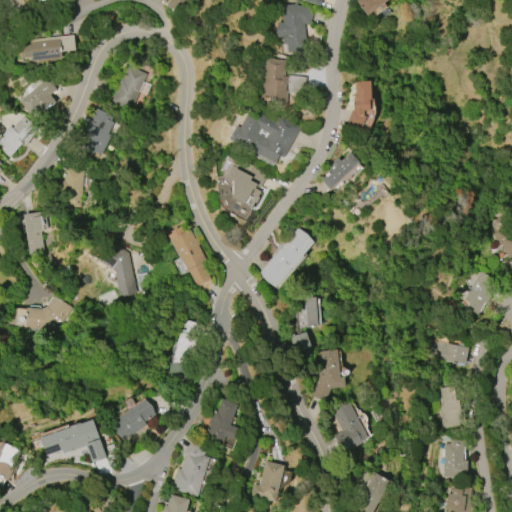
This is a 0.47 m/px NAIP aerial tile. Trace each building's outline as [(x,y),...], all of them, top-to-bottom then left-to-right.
[(185,0),(181,13),(166,7),(168,0),(185,0)] [(355,0),(388,0),(367,16),(355,0)] [(294,4),(313,11),(308,25),(304,24),(307,50),(287,53),(286,44),(283,44),(282,36),(277,37),(275,23),(283,22),(281,6),(294,4)] [(29,40),(74,35),(75,51),(61,52),(62,58),(31,61),(31,58),(23,58),(22,46),(30,45),(29,40)] [(306,77),(304,95),(288,93),(286,106),(263,104),(264,98),(261,98),(263,76),(264,76),(266,58),(286,60),(285,75),(306,77)] [(111,101),(121,79),(122,79),(128,66),(146,74),(130,110),(111,101)] [(19,101),(46,78),(56,89),(49,95),(56,102),(37,118),(32,113),(30,114),(19,101)] [(355,82),(369,81),(370,100),(369,100),(369,110),(363,111),(363,115),(366,116),(360,131),(346,125),(351,111),(353,112),(354,110),(353,99),(354,99),(354,93),(355,93),(355,82)] [(111,135),(101,156),(94,152),(92,155),(80,149),(88,132),(86,131),(91,122),(92,122),(93,119),(92,118),(97,109),(106,113),(106,114),(112,118),(111,121),(114,123),(108,134),(111,135)] [(274,164),(228,139),(236,125),(240,127),(249,110),(274,123),(278,116),(299,127),(282,158),(279,156),(274,164)] [(12,129),(23,116),(34,125),(19,142),(22,144),(10,158),(0,149),(3,146),(0,143),(0,137),(10,126),(12,129)] [(359,162),(330,190),(321,180),(326,175),(325,174),(330,170),(329,169),(334,164),(333,162),(338,158),(341,161),(350,152),(359,162)] [(233,181),(224,177),(235,155),(268,172),(258,190),(261,191),(252,208),(232,198),(234,194),(233,181)] [(84,165),(80,207),(62,205),(65,168),(74,169),(74,164),(84,165)] [(246,221),(253,210),(230,196),(237,184),(224,177),(222,180),(228,184),(224,190),(227,191),(222,199),(228,203),(225,209),(246,221)] [(24,215),(44,212),(46,230),(43,230),(43,232),(41,232),(44,253),(30,255),(24,215)] [(511,256),(511,230),(508,223),(484,236),(499,263),(511,256)] [(171,240),(172,239),(169,233),(181,227),(184,232),(189,229),(194,239),(195,238),(199,245),(198,246),(206,261),(202,264),(210,279),(196,287),(171,240)] [(274,292),(315,245),(297,230),(267,259),(258,255),(250,269),(274,292)] [(114,272),(93,258),(107,238),(128,253),(135,295),(118,298),(114,272)] [(479,271),(495,281),(494,283),(497,284),(485,304),(484,303),(476,315),(464,308),(468,302),(461,298),(467,287),(469,288),(479,271)] [(51,331),(24,329),(26,307),(40,309),(47,306),(54,296),(71,308),(57,328),(51,331)] [(315,297),(317,327),(294,329),(293,309),(295,309),(294,299),(315,297)] [(183,320),(197,323),(194,336),(196,336),(189,367),(191,368),(188,381),(167,376),(170,362),(172,363),(179,332),(180,332),(183,320)] [(464,364),(452,362),(452,365),(425,360),(428,344),(433,345),(433,342),(456,346),(458,343),(461,344),(462,347),(467,348),(464,364)] [(340,377),(344,377),(345,387),(330,389),(325,401),(311,395),(319,378),(318,376),(316,376),(312,353),(335,349),(340,377)] [(440,429),(433,389),(452,386),(454,400),(458,400),(462,425),(440,429)] [(238,405),(230,425),(238,428),(233,440),(225,437),(222,445),(204,438),(209,425),(207,424),(214,409),(218,410),(222,399),(238,405)] [(146,425),(123,441),(109,420),(112,418),(114,420),(145,400),(155,415),(144,422),(146,425)] [(361,443),(342,453),(333,436),(342,431),(333,414),(349,405),(367,438),(361,442),(361,443)] [(40,438),(70,428),(69,427),(80,423),(80,424),(92,420),(106,458),(92,463),(86,446),(48,459),(40,438)] [(208,457),(197,497),(177,491),(178,489),(171,487),(176,468),(180,469),(184,457),(180,454),(192,440),(205,452),(202,456),(208,457)] [(443,450),(444,443),(449,444),(450,440),(464,440),(463,461),(467,461),(466,477),(443,476),(443,457),(440,456),(440,450),(443,450)] [(0,476),(0,458),(3,452),(2,452),(6,444),(20,451),(12,468),(14,469),(8,480),(0,476)] [(284,466),(275,502),(250,496),(253,484),(258,486),(264,461),(284,466)] [(389,482),(373,511),(358,511),(353,509),(360,496),(353,492),(366,469),(389,482)] [(471,488),(469,506),(474,507),(473,511),(446,511),(447,510),(445,510),(447,493),(452,494),(452,488),(458,489),(458,486),(471,488)] [(189,500),(185,511),(162,511),(164,506),(167,506),(170,495),(189,500)]
